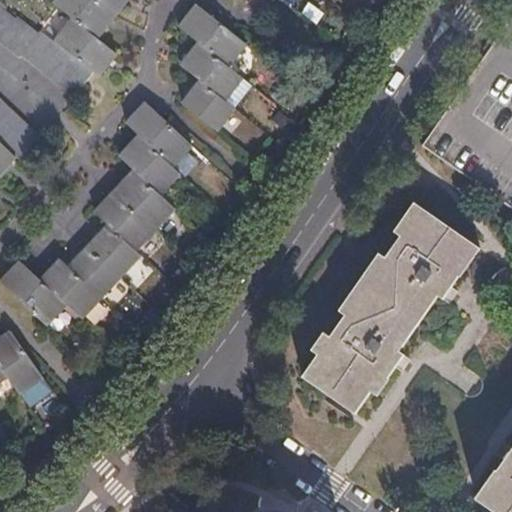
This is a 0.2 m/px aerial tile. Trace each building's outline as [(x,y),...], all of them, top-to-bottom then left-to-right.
[(97,39),(116,16),(95,0),(56,0),(53,4),(73,20),(97,39)] [(128,0),(95,0),(116,16),(128,0)] [(297,0),(276,0),(291,10),(297,0)] [(180,28),(200,43),(229,66),(247,44),(198,6),(180,28)] [(74,97),(94,73),(55,42),(41,31),(37,35),(16,18),(14,20),(2,11),(0,9),(0,43),(19,59),(21,55),(74,97)] [(441,118),(422,145),(511,207),(511,14),(499,34),(494,31),(481,49),(486,53),(453,100),(448,96),(436,115),(441,118)] [(116,55),(97,39),(73,20),(55,42),(94,73),(98,77),(116,55)] [(229,66),(200,43),(181,66),(201,81),(226,100),(243,78),(229,66)] [(226,100),(201,81),(183,103),(218,131),(235,108),(226,100)] [(0,143),(16,158),(20,162),(41,139),(0,101),(0,143)] [(140,136),(173,167),(192,147),(146,104),(127,124),(140,136)] [(181,174),(173,167),(140,136),(119,158),(134,171),(160,196),(181,174)] [(0,174),(16,158),(0,143),(0,174)] [(174,209),(160,196),(134,171),(114,193),(155,230),(174,209)] [(135,251),(155,230),(114,193),(95,214),(108,226),(135,251)] [(443,294),(482,241),(411,194),(391,222),(397,228),(384,245),(376,242),(336,301),(342,303),(327,328),(319,325),(306,343),(312,349),(294,374),(349,410),(366,384),(377,389),(407,343),(400,336),(433,291),(443,294)] [(140,256),(135,251),(108,226),(89,246),(122,276),(140,256)] [(102,298),(122,276),(89,246),(69,268),(102,298)] [(82,320),(102,298),(69,268),(60,259),(40,281),(65,304),(82,320)] [(46,326),(65,304),(40,281),(20,263),(0,284),(46,326)] [(0,339),(0,367),(6,377),(18,394),(42,378),(11,333),(0,339)] [(511,511),(511,435),(509,434),(494,454),(471,486),(511,511)]
